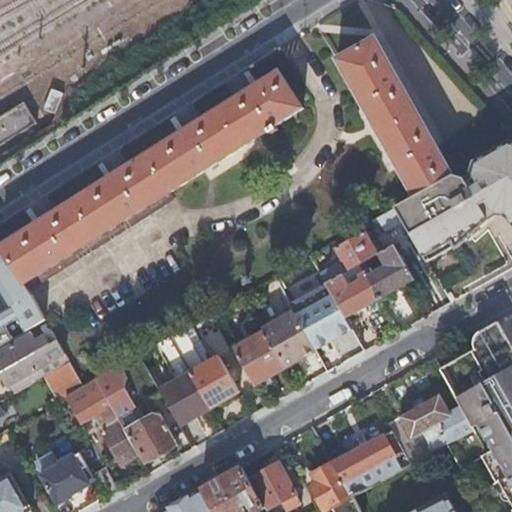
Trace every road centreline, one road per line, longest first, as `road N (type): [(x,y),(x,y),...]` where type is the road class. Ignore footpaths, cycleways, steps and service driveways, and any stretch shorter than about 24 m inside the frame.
road 1 (residential): [(121,511),(511,298)]
road 2 (residential): [(318,0),(0,199)]
